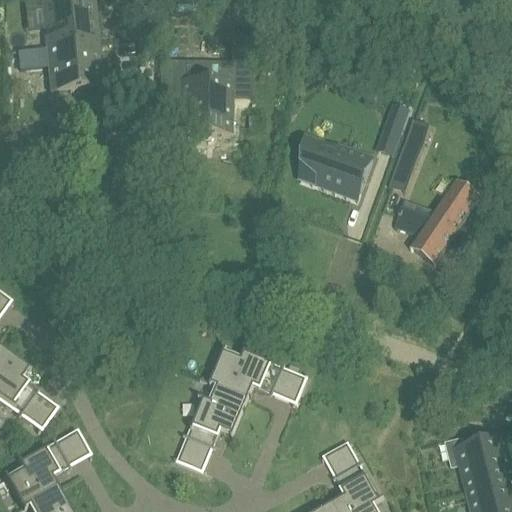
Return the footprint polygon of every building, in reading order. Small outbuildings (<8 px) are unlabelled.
[(51,96),(57,96),(65,95),(102,91),(93,2),(91,2),(90,0),(65,0),(65,5),(42,7),(51,96)] [(159,66),(159,90),(180,91),(180,114),(179,138),(201,138),(210,138),(230,139),(231,109),(231,105),(231,104),(232,86),(252,86),(253,53),(230,53),(229,68),(159,66)] [(393,110),(385,133),(400,138),(408,115),(393,110)] [(413,123),(390,190),(407,196),(430,129),(413,123)] [(346,190),(361,195),(373,162),(338,149),(335,157),(324,153),(324,148),(305,141),(301,168),(318,174),(317,184),(345,194),(346,190)] [(435,270),(449,250),(460,255),(467,235),(461,233),(481,202),(480,201),(457,185),(436,215),(431,222),(403,212),(401,215),(400,214),(399,219),(400,219),(395,231),(398,232),(398,231),(408,235),(408,236),(419,240),(410,253),(434,269),(435,270)] [(0,403),(20,418),(19,419),(20,420),(21,419),(40,431),(37,435),(38,436),(58,408),(57,407),(54,411),(36,398),(37,396),(21,384),(29,373),(0,352),(0,403)] [(200,382),(200,383),(251,404),(251,403),(249,402),(254,391),(273,399),(274,397),(294,405),(293,410),(294,410),(295,408),(306,381),(307,379),(306,378),(304,382),(284,374),(284,372),(283,372),(282,373),(246,358),(247,356),(245,355),(241,364),(224,357),(211,387),(200,382)] [(250,404),(251,404),(200,383),(199,383),(218,391),(211,407),(202,403),(201,405),(203,406),(188,442),(187,441),(186,443),(188,443),(179,464),(175,462),(174,464),(206,477),(206,475),(203,474),(211,453),(213,454),(221,435),(233,440),(249,404),(250,404)] [(438,401),(430,414),(438,419),(446,425),(455,411),(438,401)] [(470,511),(511,511),(511,465),(506,440),(456,452),(470,511)] [(51,482),(69,472),(55,446),(53,447),(54,449),(20,468),(19,466),(17,466),(22,475),(6,485),(20,511),(24,511),(59,492),(58,491),(57,492),(51,482)] [(360,469),(335,483),(345,501),(335,507),(334,505),(333,506),(336,511),(374,511),(373,510),(382,505),(381,504),(379,505),(360,471),(361,470),(360,469)] [(59,492),(24,511),(26,511),(29,511),(68,511),(58,494),(59,493),(59,492)]
